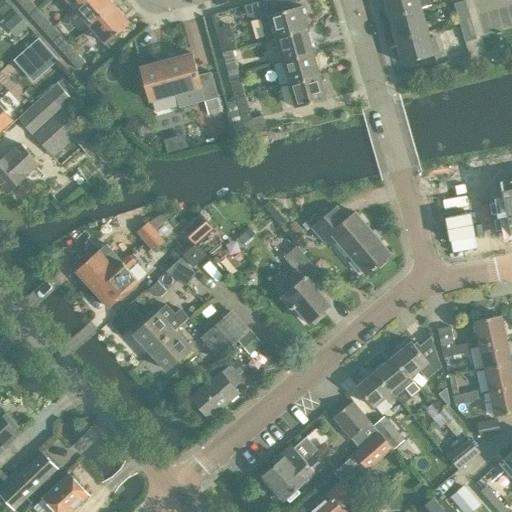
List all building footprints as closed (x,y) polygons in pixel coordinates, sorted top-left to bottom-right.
[(16,0),(30,15),(33,13),(34,15),(38,10),(37,9),(38,8),(30,0),(16,0)] [(67,0),(75,8),(84,0),(67,0)] [(111,0),(84,0),(75,8),(91,26),(116,5),(111,0)] [(261,0),(247,4),(249,14),(261,17),(267,40),(307,29),(301,6),(286,9),(283,0),(261,0)] [(387,0),(392,16),(424,7),(421,0),(387,0)] [(464,0),(456,2),(461,21),(472,18),(467,0),(464,0)] [(116,5),(91,26),(108,45),(132,23),(116,5)] [(392,16),(398,39),(430,30),(424,7),(392,16)] [(30,15),(47,34),(55,27),(38,8),(37,9),(38,10),(34,15),(33,13),(30,15)] [(478,39),(472,18),(461,21),(467,42),(478,39)] [(222,53),(233,51),(237,49),(230,25),(215,29),(222,53)] [(47,34),(63,52),(70,45),(55,27),(47,34)] [(307,29),(277,38),(283,61),(314,52),(307,29)] [(437,54),(430,30),(398,39),(405,63),(437,54)] [(33,82),(57,60),(38,39),(15,60),(33,82)] [(63,52),(78,69),(86,62),(70,45),(63,52)] [(222,53),(229,76),(239,73),(233,51),(222,53)] [(314,52),(283,61),(289,84),(320,75),(314,52)] [(193,53),(141,68),(150,101),(175,94),(179,108),(204,101),(208,115),(222,111),(219,97),(212,72),(200,76),(193,53)] [(229,76),(236,100),(246,97),(239,73),(229,76)] [(320,75),(289,84),(296,107),(327,99),(320,75)] [(80,127),(69,114),(79,105),(59,83),(49,92),(19,119),(32,134),(31,134),(52,158),(74,139),(90,157),(107,142),(90,124),(97,118),(87,107),(80,114),(87,121),(80,127)] [(266,128),(263,115),(252,118),(246,97),(236,100),(245,133),(266,128)] [(0,132),(1,132),(12,122),(6,115),(0,108),(0,132)] [(0,187),(6,195),(38,166),(19,145),(0,162),(0,187)] [(502,180),(501,180),(511,235),(511,234),(511,187),(504,189),(502,180)] [(367,275),(392,252),(357,212),(348,219),(338,208),(313,230),(323,241),(331,234),(367,275)] [(196,243),(213,228),(199,213),(181,229),(195,244),(196,243)] [(149,221),(137,231),(146,241),(157,231),(164,225),(168,221),(162,214),(149,221)] [(157,231),(146,241),(154,251),(166,241),(165,240),(164,238),(170,232),(164,225),(157,231)] [(250,227),(237,239),(243,246),(256,234),(250,227)] [(195,244),(182,256),(191,267),(203,256),(205,255),(196,243),(195,244)] [(97,252),(76,271),(93,290),(114,271),(124,262),(107,244),(97,252)] [(304,281),(282,299),(292,311),(295,308),(308,323),(330,305),(309,281),(318,274),(320,272),(297,245),(284,257),(304,281)] [(114,271),(93,290),(109,308),(141,280),(130,268),(136,262),(130,256),(124,262),(114,271)] [(181,257),(166,271),(187,285),(195,273),(181,257)] [(159,314),(134,336),(150,353),(174,332),(189,318),(180,309),(175,314),(168,306),(159,314)] [(233,308),(200,337),(219,358),(252,329),(233,308)] [(476,321),(481,345),(509,339),(503,315),(476,321)] [(439,328),(438,328),(443,353),(443,357),(446,356),(457,354),(456,351),(455,346),(451,325),(439,328)] [(238,341),(250,354),(262,343),(251,330),(238,341)] [(174,332),(150,353),(167,372),(191,350),(174,332)] [(394,357),(412,378),(421,370),(428,378),(442,366),(433,337),(419,349),(412,342),(394,357)] [(481,345),(487,369),(511,362),(511,354),(509,339),(481,345)] [(467,343),(455,346),(456,351),(457,354),(469,351),(468,348),(467,343)] [(376,372),(404,404),(413,397),(407,389),(415,381),(412,378),(394,357),(376,372)] [(511,362),(487,369),(492,392),(511,387),(511,362)] [(234,389),(242,382),(229,366),(191,398),(209,418),(238,393),(234,389)] [(403,405),(404,404),(376,372),(357,387),(375,407),(386,399),(391,404),(397,399),(403,405)] [(449,376),(448,377),(452,395),(454,405),(467,402),(465,393),(458,394),(454,375),(449,376)] [(438,394),(447,405),(450,403),(447,387),(438,394)] [(511,412),(511,387),(492,392),(497,416),(511,412)] [(478,390),(465,393),(467,402),(480,399),(478,390)] [(361,447),(376,433),(372,429),(375,426),(352,400),(333,417),(352,438),(352,437),(361,447)] [(0,453),(20,435),(15,430),(19,426),(5,412),(2,416),(0,414),(0,453)] [(384,418),(375,426),(372,429),(376,433),(379,431),(395,449),(404,441),(384,418)] [(478,423),(481,436),(500,432),(497,419),(478,423)] [(347,511),(338,502),(353,488),(351,486),(393,449),(380,434),(337,472),(343,479),(318,502),(320,504),(311,511),(347,511)] [(298,489),(324,466),(313,454),(312,455),(311,453),(316,449),(307,438),(308,437),(307,436),(294,448),(292,446),(282,456),(283,457),(264,476),(286,500),(288,498),(291,501),(300,492),(298,489)] [(450,456),(461,469),(481,452),(470,439),(450,456)] [(511,450),(499,462),(511,477),(511,450)] [(0,495),(14,511),(35,492),(58,470),(43,454),(20,476),(0,493),(0,495)] [(56,511),(103,511),(72,479),(48,503),(56,511)] [(486,485),(480,491),(488,500),(494,495),(486,485)] [(464,486),(452,497),(460,506),(472,495),(464,486)] [(472,495),(460,506),(465,511),(470,511),(480,504),(472,495)] [(494,495),(488,500),(497,510),(503,505),(494,495)] [(377,511),(381,509),(372,498),(355,511),(377,511)]
